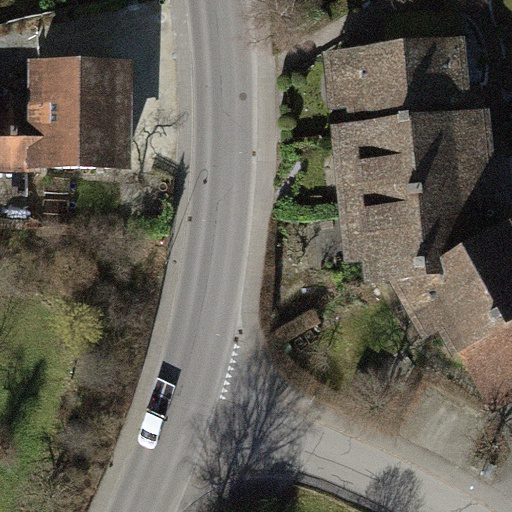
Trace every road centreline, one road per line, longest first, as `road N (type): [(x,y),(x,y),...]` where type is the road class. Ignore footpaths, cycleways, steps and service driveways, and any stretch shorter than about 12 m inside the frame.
road 1 (tertiary): [(185,404),(221,231),(228,62),(218,0)]
road 2 (residential): [(185,404),(349,467),(437,511)]
